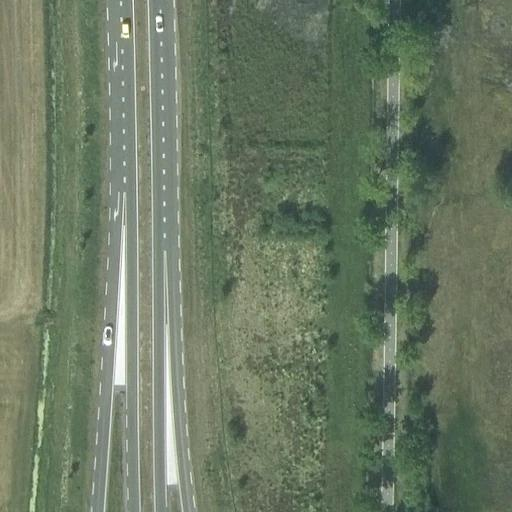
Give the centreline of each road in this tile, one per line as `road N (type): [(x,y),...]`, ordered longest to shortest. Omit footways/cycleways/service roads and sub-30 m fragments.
road 1 (primary): [(158,416),(149,0)]
road 2 (primary): [(126,0),(127,299)]
road 3 (primary): [(127,299),(104,405),(96,511)]
road 4 (primary): [(127,299),(134,511)]
